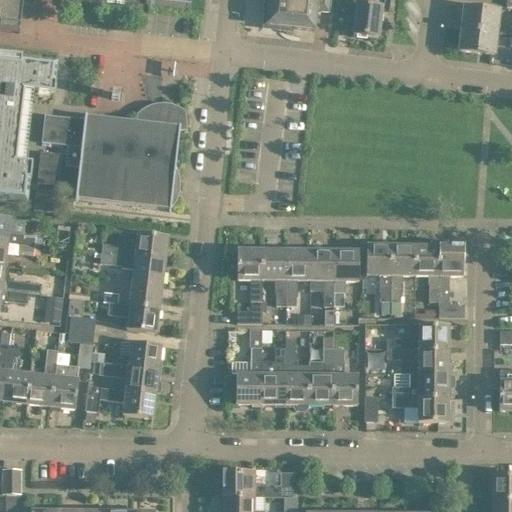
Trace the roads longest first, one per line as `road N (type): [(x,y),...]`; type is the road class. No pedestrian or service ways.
road 1 (residential): [(207,219),(511,221)]
road 2 (residential): [(511,80),(223,51)]
road 3 (residential): [(187,443),(465,449)]
road 4 (residential): [(187,443),(207,219)]
road 5 (residential): [(0,37),(223,51)]
road 6 (residential): [(482,449),(485,244)]
road 7 (residential): [(187,443),(0,440)]
road 8 (residential): [(207,219),(223,51)]
